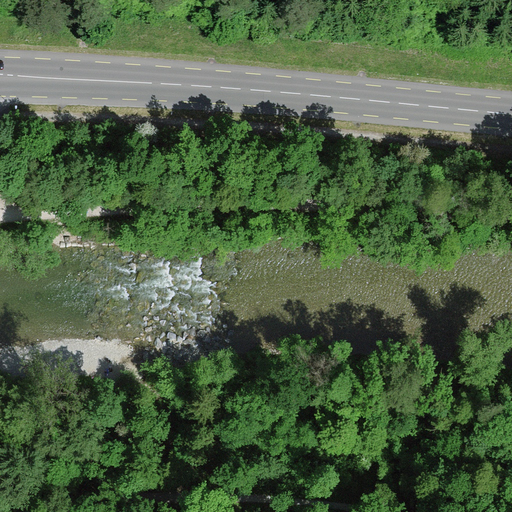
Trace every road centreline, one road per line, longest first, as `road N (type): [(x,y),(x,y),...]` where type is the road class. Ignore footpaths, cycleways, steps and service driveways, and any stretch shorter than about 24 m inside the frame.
road 1 (primary): [(0,77),(511,116)]
road 2 (track): [(511,214),(195,199),(0,215)]
road 3 (track): [(0,504),(215,491),(439,511)]
